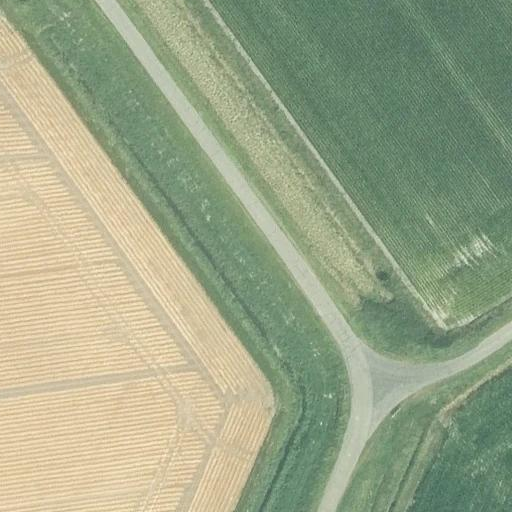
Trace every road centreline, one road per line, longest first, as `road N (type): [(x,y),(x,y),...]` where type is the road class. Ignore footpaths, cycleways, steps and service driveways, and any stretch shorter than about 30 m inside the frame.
road 1 (unclassified): [(372,379),(349,334),(108,0)]
road 2 (unclassified): [(511,336),(411,379),(372,379)]
road 3 (unclassified): [(325,511),(372,379)]
